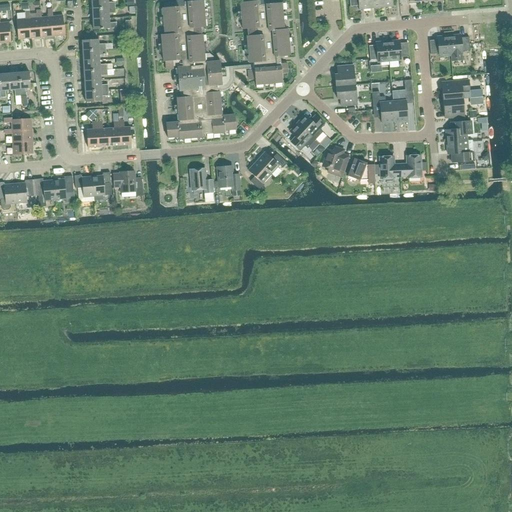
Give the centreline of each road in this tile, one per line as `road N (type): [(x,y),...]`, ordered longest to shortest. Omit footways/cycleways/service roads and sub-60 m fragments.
road 1 (residential): [(66,156),(244,147),(299,88)]
road 2 (residential): [(430,136),(354,139),(299,88)]
road 3 (residential): [(299,88),(352,30),(420,23)]
